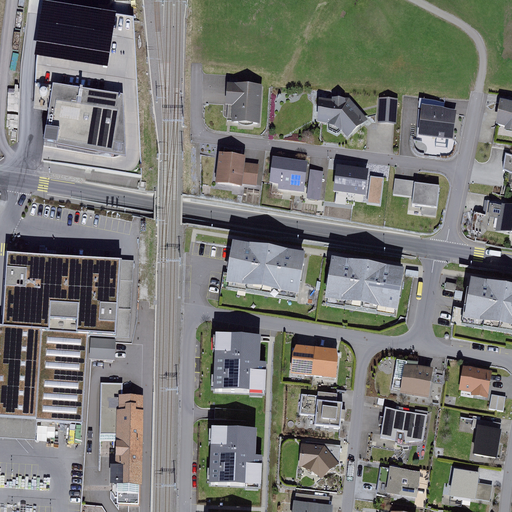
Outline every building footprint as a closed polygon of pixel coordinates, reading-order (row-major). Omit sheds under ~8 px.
[(40,87),(64,92),(85,95),(132,100),(129,82),(141,100),(137,57),(138,26),(48,11),(41,53),(40,87)] [(132,100),(134,160),(143,159),(141,100),(129,82),(132,100)] [(252,127),(254,87),(218,85),(217,108),(221,108),(220,125),(252,127)] [(72,136),(70,151),(134,160),(132,100),(85,95),(64,92),(58,134),(72,136)] [(372,124),(390,125),(391,100),(374,99),(372,124)] [(309,125),(318,125),(335,132),(341,138),(361,121),(342,100),(337,105),(336,100),(309,101),(309,125)] [(511,134),(511,130),(511,104),(493,102),(489,127),(499,129),(498,132),(511,134)] [(452,112),(416,107),(412,137),(447,142),(452,112)] [(58,141),(57,149),(70,151),(72,136),(58,134),(58,141)] [(41,162),(131,177),(134,160),(70,151),(57,149),(43,147),(42,156),(41,162)] [(213,155),(210,187),(236,189),(237,186),(253,187),(254,167),(239,165),(240,157),(213,155)] [(496,174),(509,176),(507,192),(511,192),(511,157),(499,155),(496,174)] [(143,159),(134,160),(131,177),(141,178),(143,159)] [(309,166),(273,162),(270,190),(307,194),(306,201),(321,203),(324,176),(308,174),(309,166)] [(440,212),(441,191),(418,189),(419,182),(395,181),(394,197),(415,198),(414,210),(440,212)] [(511,237),(511,209),(495,206),(491,234),(511,237)] [(236,248),(230,283),(296,294),(302,259),(236,248)] [(135,265),(18,258),(14,331),(8,331),(3,419),(41,422),(89,424),(94,339),(130,341),(135,265)] [(333,264),(327,300),(396,311),(401,275),(333,264)] [(511,290),(472,284),(466,321),(511,328),(511,290)] [(260,341),(216,339),(213,391),(264,394),(265,368),(258,368),(260,341)] [(307,349),(286,347),(283,375),(304,377),(307,349)] [(328,351),(307,349),(304,377),(326,379),(328,351)] [(385,389),(393,391),(393,393),(421,398),(426,369),(399,365),(399,363),(390,361),(385,389)] [(487,397),(488,394),(492,371),(463,367),(459,390),(474,392),(474,395),(487,397)] [(104,389),(102,439),(118,439),(119,399),(123,399),(123,389),(104,389)] [(506,397),(492,395),(489,409),(503,411),(506,397)] [(317,397),(302,396),(300,413),(316,415),(315,424),(339,427),(342,404),(317,401),(317,397)] [(141,489),(144,399),(123,399),(119,399),(118,439),(117,489),(141,489)] [(395,445),(397,434),(403,435),(404,446),(425,445),(424,438),(427,421),(384,413),(378,441),(395,445)] [(41,422),(3,419),(0,444),(40,446),(41,422)] [(497,458),(502,429),(477,425),(473,454),(497,458)] [(226,431),(211,431),(211,449),(210,486),(244,487),(261,488),(262,469),(262,460),(256,460),(256,457),(257,432),(226,431)] [(305,467),(304,469),(319,476),(320,474),(323,477),(340,465),(326,447),(302,444),(299,466),(304,467),(305,467)] [(415,473),(384,468),(379,494),(410,499),(415,473)] [(477,483),(479,472),(454,468),(450,496),(490,502),(492,485),(477,483)] [(332,511),(332,509),(328,508),(329,499),(296,495),(295,506),(293,506),(292,511),(332,511)]
